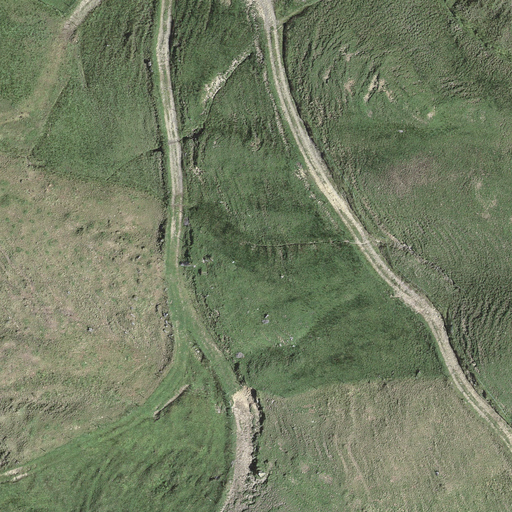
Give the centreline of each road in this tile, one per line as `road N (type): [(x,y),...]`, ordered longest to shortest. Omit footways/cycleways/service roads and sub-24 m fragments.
road 1 (track): [(0,446),(153,378),(170,345),(181,301),(163,0)]
road 2 (track): [(275,0),(280,60),(325,161),(397,277),(444,324),(463,387),(511,430)]
